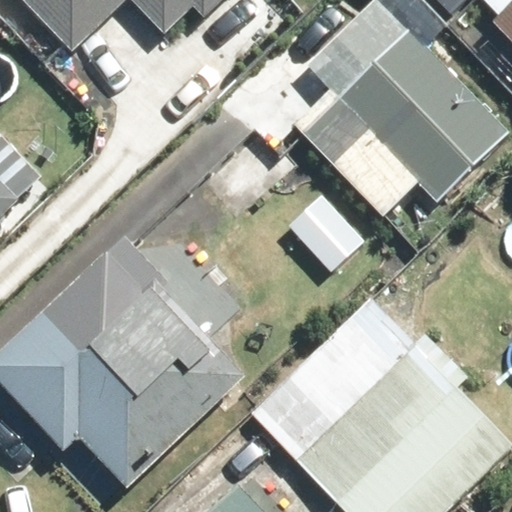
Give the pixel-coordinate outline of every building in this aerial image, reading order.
[(32,0),(77,50),(133,0),(144,0),(183,44),(233,0),(32,0)] [(511,0),(490,23),(511,43),(511,0)] [(511,137),(511,128),(412,31),(305,140),(389,221),(426,184),(447,204),(511,137)] [(208,179),(238,215),(308,157),(278,121),(208,179)] [(0,150),(8,142),(0,133),(0,246),(45,205),(0,157),(0,150)] [(257,366),(134,237),(0,363),(0,382),(70,456),(92,435),(136,481),(257,366)] [(262,420),(351,511),(451,511),(511,453),(511,427),(387,299),(262,420)] [(272,511),(249,488),(223,511),(272,511)]
